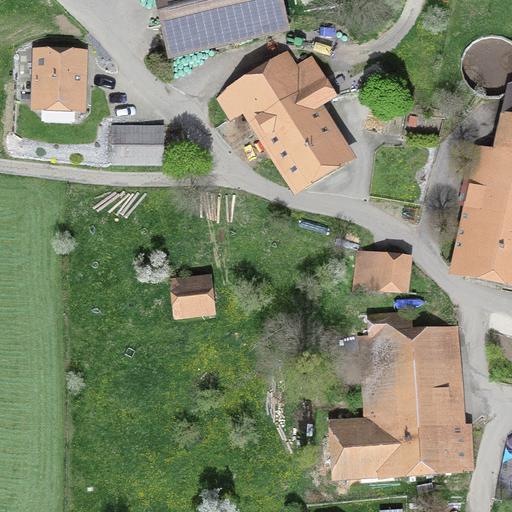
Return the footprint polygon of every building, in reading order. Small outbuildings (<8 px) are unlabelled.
[(159,0),(172,54),(284,29),(277,0),(159,0)] [(74,120),(74,107),(79,107),(81,56),(39,55),(37,105),(42,105),(41,119),(44,122),(70,123),(74,120)] [(347,154),(335,134),(328,138),(310,109),(331,96),(309,61),(288,73),(279,57),(229,87),(230,89),(219,96),(227,110),(249,97),(282,150),(273,156),(292,187),(347,154)] [(112,128),(112,165),(159,166),(160,129),(112,128)] [(449,279),(511,292),(511,159),(476,152),(449,279)] [(381,293),(381,284),(402,286),(404,265),(371,262),(368,292),(381,293)] [(178,288),(180,311),(206,308),(204,285),(178,288)] [(362,358),(367,427),(334,429),(338,474),(353,473),(354,482),(395,479),(394,470),(468,464),(465,428),(448,429),(441,331),(412,333),(411,314),(372,317),(374,336),(364,337),(365,358),(362,358)]
